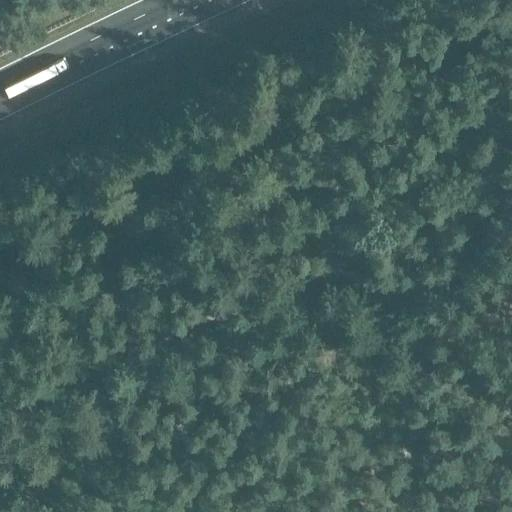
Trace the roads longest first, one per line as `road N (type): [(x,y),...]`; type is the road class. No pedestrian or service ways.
road 1 (track): [(408,511),(383,305),(364,280),(337,267),(310,271),(219,319),(173,330),(56,424),(35,434),(0,434)]
road 2 (motorway): [(0,85),(176,0)]
